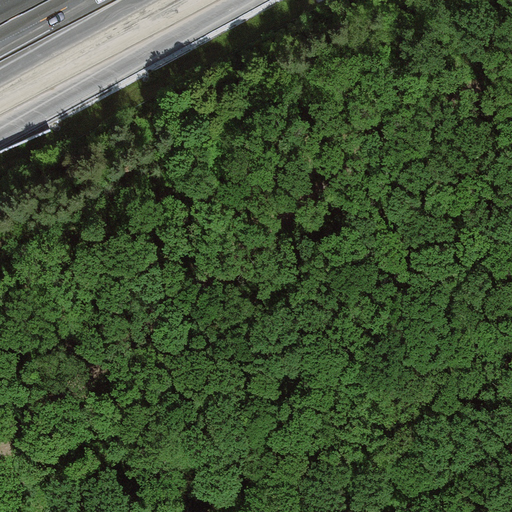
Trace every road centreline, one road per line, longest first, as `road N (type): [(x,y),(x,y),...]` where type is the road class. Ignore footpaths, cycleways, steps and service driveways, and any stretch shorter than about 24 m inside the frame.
road 1 (track): [(511,69),(280,221),(0,443)]
road 2 (motorway): [(0,96),(177,0)]
